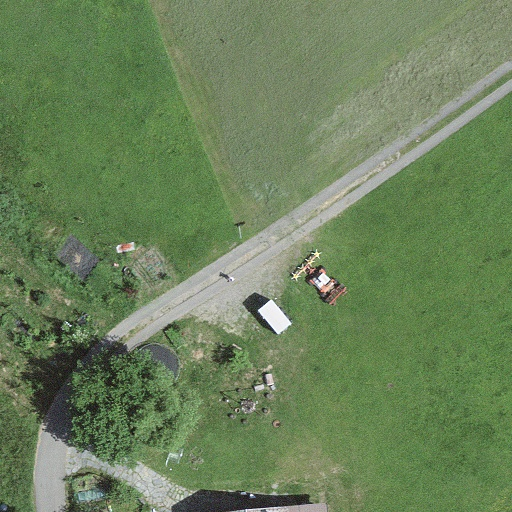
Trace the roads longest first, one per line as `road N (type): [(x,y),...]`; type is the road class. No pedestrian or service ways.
road 1 (track): [(511,73),(122,340),(76,395),(55,447),(56,511)]
road 2 (track): [(55,447),(209,508)]
